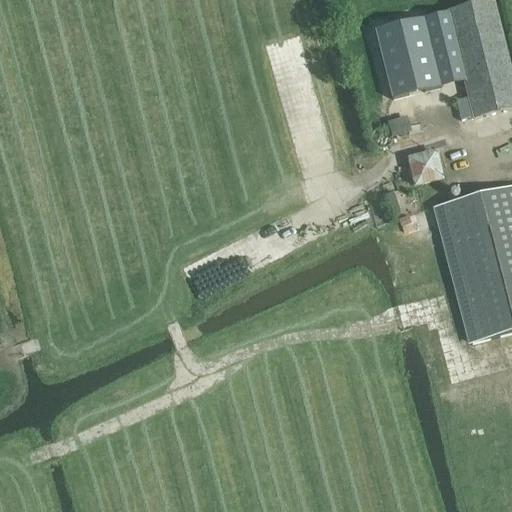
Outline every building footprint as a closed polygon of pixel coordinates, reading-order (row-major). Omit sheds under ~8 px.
[(482,0),(464,0),(467,11),(445,17),(445,16),(424,21),(442,90),(462,85),(466,103),(455,106),(460,126),(472,123),(473,126),(511,115),(511,73),(495,5),(484,7),(482,0)] [(373,34),(391,103),(440,91),(422,22),(373,34)] [(389,123),(394,139),(413,133),(407,117),(389,123)] [(399,174),(403,191),(444,183),(438,152),(406,158),(409,172),(399,174)] [(511,189),(435,209),(449,265),(470,346),(511,335),(511,189)] [(458,200),(460,198),(460,196),(460,194),(459,192),(458,191),(456,190),(454,189),(452,190),(450,191),(449,192),(448,194),(448,196),(448,198),(449,200),(451,201),(453,202),(455,202),(457,201),(458,200)] [(393,219),(401,216),(397,205),(389,208),(393,219)] [(408,219),(400,222),(402,230),(411,227),(408,219)]
